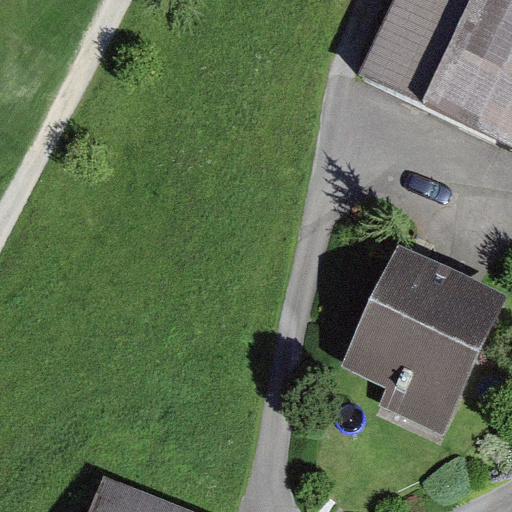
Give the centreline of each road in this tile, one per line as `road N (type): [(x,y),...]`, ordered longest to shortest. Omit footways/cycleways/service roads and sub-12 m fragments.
road 1 (track): [(279,511),(272,488),(300,299),(342,84),(377,0)]
road 2 (track): [(124,0),(0,234)]
